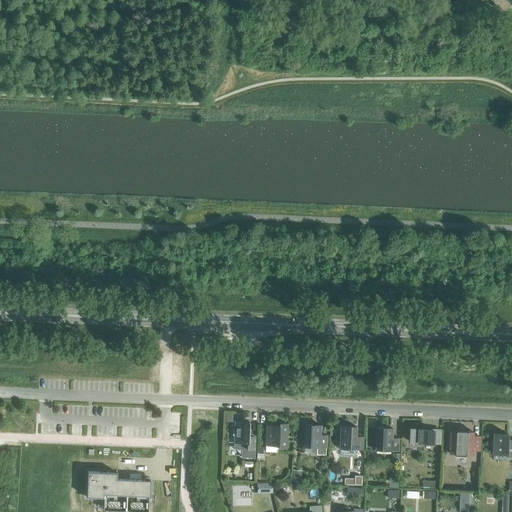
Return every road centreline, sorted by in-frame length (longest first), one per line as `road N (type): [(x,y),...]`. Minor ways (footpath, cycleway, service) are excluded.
road 1 (residential): [(511,414),(0,392)]
road 2 (primary): [(511,334),(0,313)]
